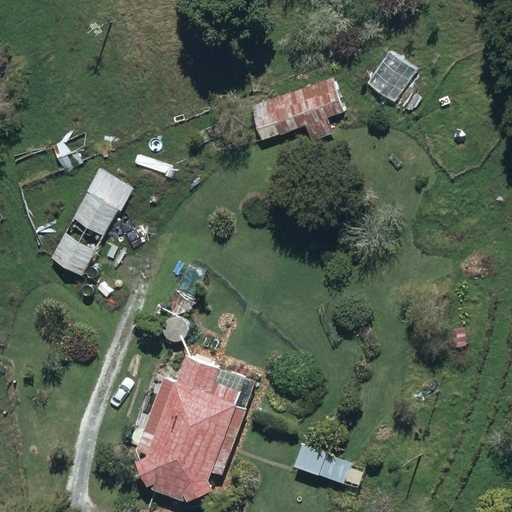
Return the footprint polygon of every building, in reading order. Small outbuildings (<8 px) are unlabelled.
[(426,72),(393,49),(370,81),(403,104),(426,72)] [(338,76),(252,104),(249,105),(260,142),(313,125),(317,139),(338,132),(332,115),(349,110),(338,76)] [(90,125),(58,141),(72,168),(103,152),(90,125)] [(141,182),(104,163),(57,254),(94,273),(141,182)] [(242,394),(251,372),(184,345),(183,344),(130,472),(211,505),(254,399),(242,394)]
